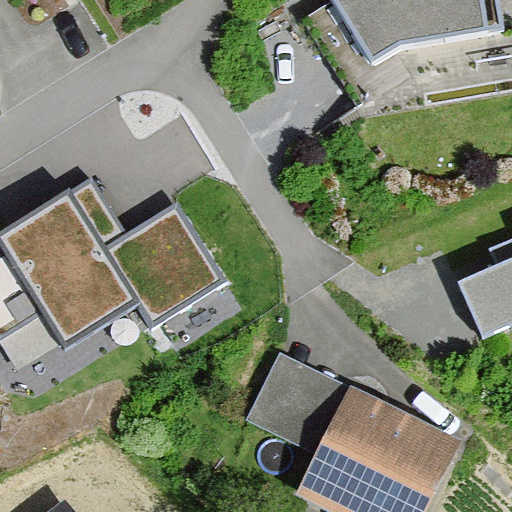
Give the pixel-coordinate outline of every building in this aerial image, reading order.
[(331,0),(372,64),(401,45),(502,29),(497,0),(331,0)] [(63,211),(1,250),(66,352),(128,313),(63,211)] [(511,258),(459,282),(483,336),(511,323),(511,258)] [(350,387),(298,492),(337,511),(424,511),(460,441),(350,387)] [(70,511),(63,501),(47,511),(70,511)]
